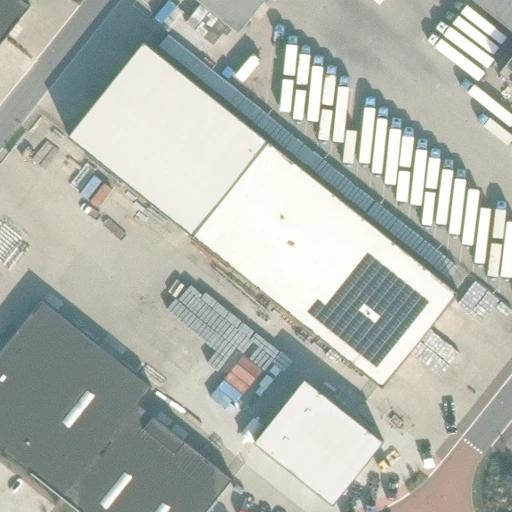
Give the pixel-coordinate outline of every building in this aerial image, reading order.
[(20,0),(0,0),(0,45),(30,7),(20,0)] [(195,0),(239,35),(266,0),(195,0)] [(379,0),(368,0),(389,19),(395,13),(379,0)] [(511,0),(471,0),(511,32),(511,57),(500,73),(511,83),(511,0)] [(228,27),(200,4),(185,23),(213,46),(228,27)] [(145,43),(69,138),(383,389),(458,294),(145,43)] [(42,301),(0,353),(0,449),(78,511),(206,511),(214,502),(215,503),(217,501),(216,500),(232,481),(186,444),(186,443),(184,441),(183,442),(171,432),(171,431),(168,428),(168,429),(155,419),(156,418),(154,417),(153,417),(138,406),(152,389),(42,301)] [(384,443),(305,380),(254,444),(333,506),(384,443)]
